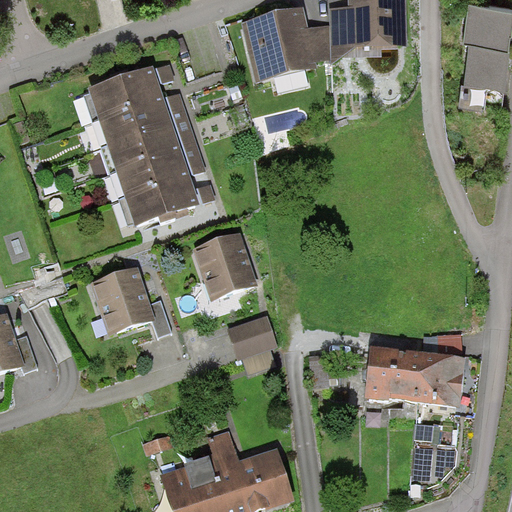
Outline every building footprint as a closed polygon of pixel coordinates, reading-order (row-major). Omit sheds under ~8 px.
[(407,47),(406,0),(349,0),(350,9),(329,10),(330,26),(331,49),(331,63),(358,62),(358,55),(401,54),(401,47),(407,47)] [(460,105),(501,109),(511,17),(511,4),(473,0),(468,0),(464,39),(470,40),(465,84),(462,83),(460,105)] [(305,10),(246,25),(258,84),(313,70),(313,66),(331,63),(331,49),(330,26),(308,31),(305,10)] [(170,68),(159,71),(164,86),(174,83),(170,68)] [(153,69),(90,90),(92,96),(86,98),(130,224),(138,222),(140,228),(181,214),(201,207),(153,69)] [(166,100),(194,177),(207,172),(179,95),(166,100)] [(209,186),(200,189),(205,203),(214,200),(209,186)] [(240,234),(194,249),(211,302),(258,287),(240,234)] [(91,286),(109,338),(154,322),(159,337),(172,332),(161,303),(151,306),(138,269),(91,286)] [(0,317),(0,375),(23,368),(24,372),(37,368),(27,337),(17,340),(9,314),(0,317)] [(267,316),(228,330),(239,361),(278,347),(267,316)] [(370,376),(368,400),(460,407),(463,360),(429,357),(371,353),(370,376)] [(265,511),(293,503),(277,453),(240,465),(230,434),(208,441),(213,457),(186,465),(187,469),(160,477),(171,511),(265,511)] [(170,438),(143,446),(147,457),(173,449),(170,438)]
